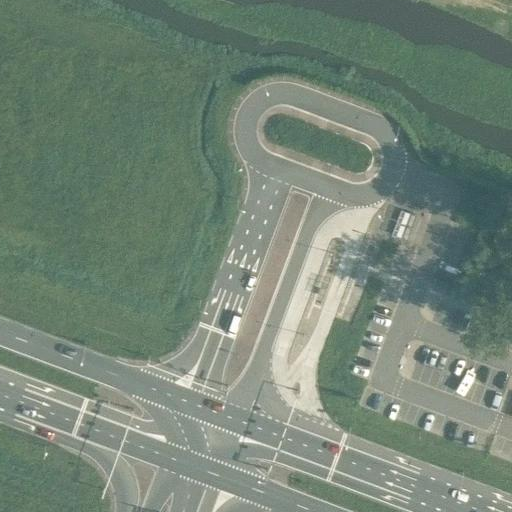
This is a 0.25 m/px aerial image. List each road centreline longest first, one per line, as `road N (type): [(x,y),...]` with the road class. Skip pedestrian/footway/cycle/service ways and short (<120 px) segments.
road 1 (unclassified): [(325,188),(356,198),(385,184),(395,161),(389,140),(373,126),(295,96),(262,99),(249,113),(246,143),(254,158),(277,169)]
road 2 (primary): [(486,511),(235,421)]
road 3 (unclassified): [(277,169),(190,404)]
road 4 (unclassified): [(235,421),(325,188)]
road 5 (primary): [(190,404),(0,333)]
